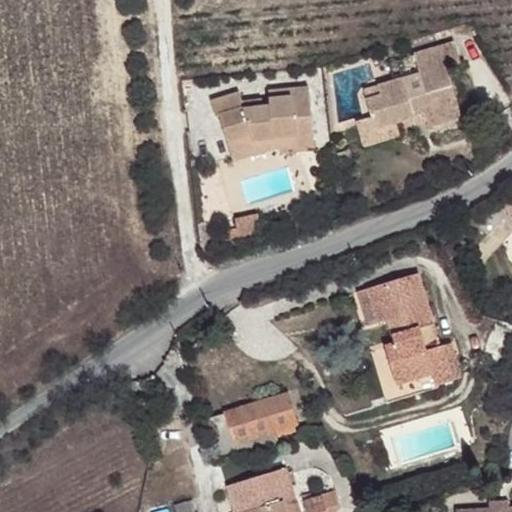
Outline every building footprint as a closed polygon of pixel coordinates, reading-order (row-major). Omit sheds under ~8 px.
[(412,72),(369,84),(372,93),(356,98),(361,115),(365,128),(387,123),(401,118),(417,115),(419,122),(420,128),(453,118),(439,67),(454,62),(449,43),(407,55),(412,72)] [(369,84),(354,88),(356,98),(372,93),(369,84)] [(240,96),(210,107),(213,116),(217,115),(228,144),(249,136),(287,130),(290,147),(312,143),(303,90),(287,92),(288,100),(267,104),(268,109),(257,111),(247,114),(245,108),(240,96)] [(287,92),(266,96),(267,104),(288,100),(287,92)] [(247,114),(257,111),(255,104),(245,108),(247,114)] [(361,115),(348,119),(355,142),(390,132),(387,123),(365,128),(361,115)] [(417,115),(401,118),(403,127),(419,122),(417,115)] [(249,136),(228,144),(234,162),(267,150),(290,147),(287,130),(249,136)] [(326,147),(327,162),(342,158),(338,144),(326,147)] [(511,205),(501,214),(511,228),(511,205)] [(258,217),(236,223),(243,248),(265,242),(258,217)] [(456,372),(446,336),(442,337),(422,264),(372,278),(381,313),(390,310),(397,334),(388,336),(398,377),(435,366),(437,373),(438,377),(456,372)] [(453,334),(446,336),(456,372),(463,371),(453,334)] [(435,366),(398,377),(400,383),(437,373),(435,366)] [(289,390),(206,418),(218,453),(237,447),(238,451),(277,438),(276,433),(298,425),(289,390)] [(299,511),(297,502),(288,472),(227,489),(234,511),(299,511)] [(334,491),(305,500),(308,511),(334,511),(339,508),(334,491)] [(308,511),(305,500),(297,502),(299,511),(308,511)]
